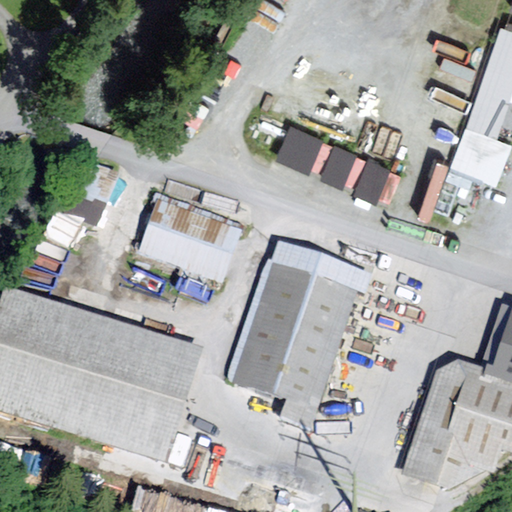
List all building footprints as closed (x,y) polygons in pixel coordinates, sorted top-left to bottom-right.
[(511,98),(511,27),(496,22),(446,192),(431,187),(426,204),(449,211),(457,184),(473,188),(477,177),(498,183),(511,141),(498,137),(509,98),(511,98)] [(276,159),(389,198),(401,164),(288,125),(276,159)] [(87,162),(66,217),(100,230),(122,175),(87,162)] [(212,292),(232,238),(151,208),(131,261),(212,292)] [(52,217),(45,237),(68,245),(75,225),(52,217)] [(278,250),(233,384),(288,402),(282,420),(309,430),(356,291),(363,293),(367,279),(278,250)] [(186,371),(11,315),(0,348),(0,393),(163,445),(186,371)] [(473,377),(448,451),(486,464),(493,443),(510,448),(511,440),(511,334),(495,385),(473,377)] [(24,460),(23,479),(85,481),(86,461),(24,460)]
